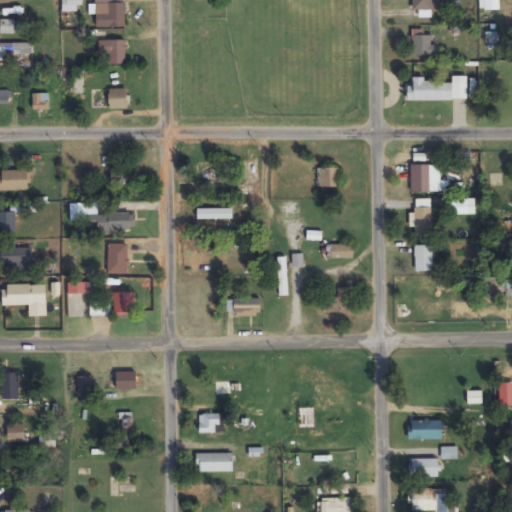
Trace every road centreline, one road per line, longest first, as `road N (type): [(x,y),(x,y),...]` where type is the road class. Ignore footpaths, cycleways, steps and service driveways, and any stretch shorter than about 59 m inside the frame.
road 1 (residential): [(383,511),(375,0)]
road 2 (residential): [(511,129),(0,137)]
road 3 (residential): [(511,338),(0,343)]
road 4 (residential): [(166,511),(162,0)]
